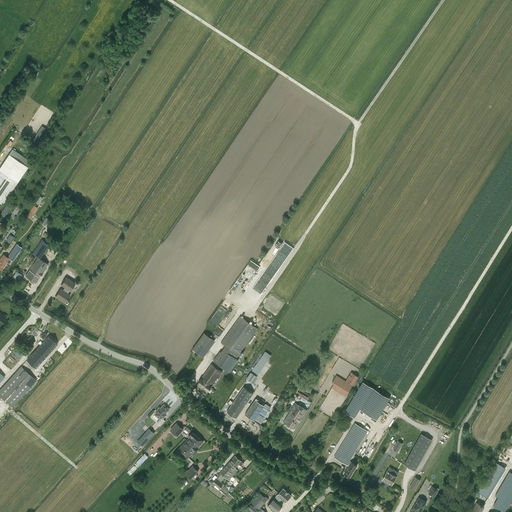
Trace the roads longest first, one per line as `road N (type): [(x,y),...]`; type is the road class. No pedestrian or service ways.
road 1 (unclassified): [(382,511),(275,464),(157,372),(0,289)]
road 2 (track): [(210,353),(243,306),(257,303),(353,163),(357,123)]
road 3 (track): [(382,433),(511,224)]
road 4 (track): [(357,123),(166,0)]
road 5 (track): [(357,123),(442,0)]
